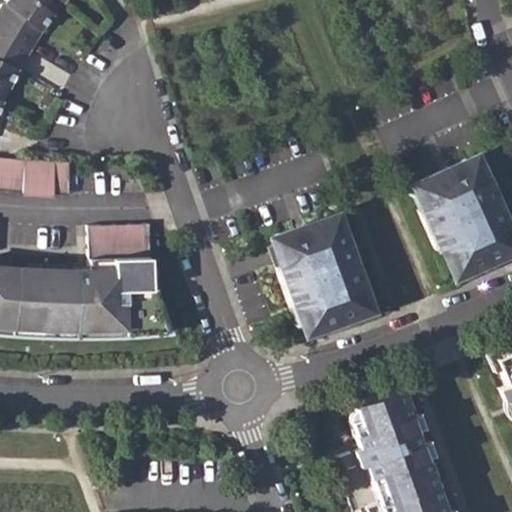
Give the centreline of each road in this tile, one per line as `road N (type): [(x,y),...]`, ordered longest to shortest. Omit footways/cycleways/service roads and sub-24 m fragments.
road 1 (residential): [(266,381),(429,333),(511,297)]
road 2 (residential): [(0,397),(132,400),(210,391)]
road 3 (residential): [(184,210),(0,204)]
road 4 (residential): [(184,210),(130,56)]
road 5 (residential): [(234,358),(184,210)]
